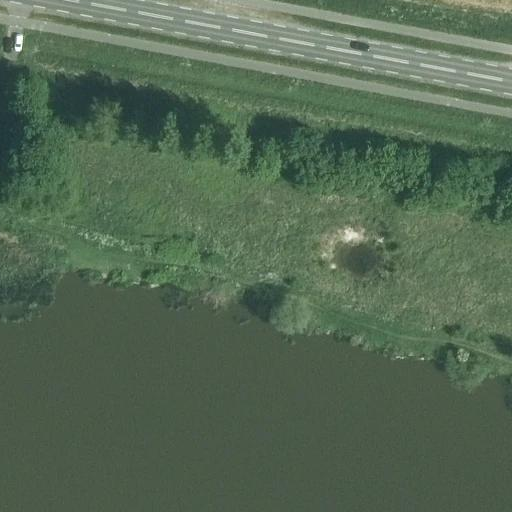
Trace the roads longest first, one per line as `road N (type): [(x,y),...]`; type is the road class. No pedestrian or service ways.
road 1 (track): [(0,215),(160,269),(298,296),(511,364)]
road 2 (secondary): [(511,81),(77,0)]
